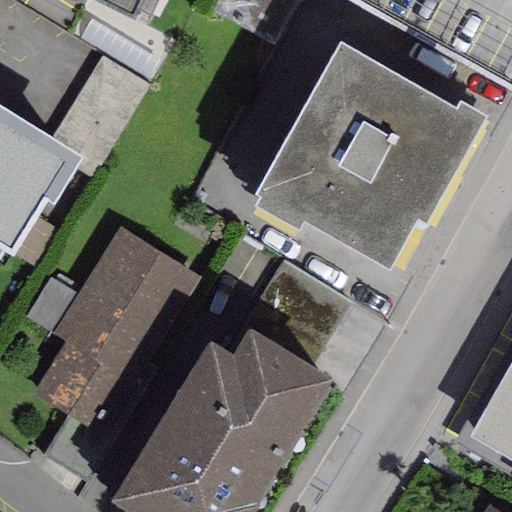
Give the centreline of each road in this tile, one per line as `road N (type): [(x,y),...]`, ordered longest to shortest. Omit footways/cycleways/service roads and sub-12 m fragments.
road 1 (trunk): [(511,180),(317,511)]
road 2 (residential): [(330,511),(511,200)]
